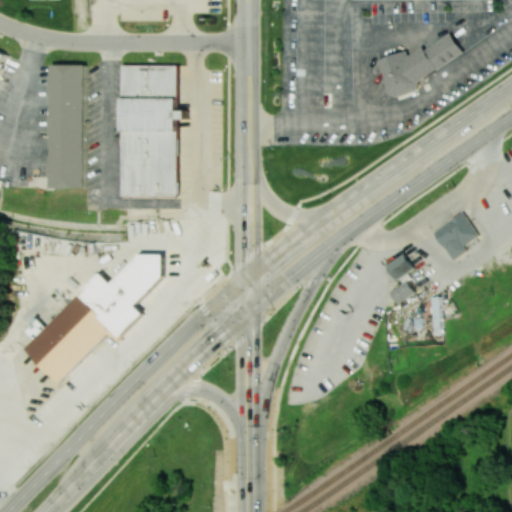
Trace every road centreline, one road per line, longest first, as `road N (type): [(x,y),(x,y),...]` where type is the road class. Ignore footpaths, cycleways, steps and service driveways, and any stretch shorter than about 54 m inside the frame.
road 1 (primary): [(43,511),(249,308),(360,224)]
road 2 (primary): [(250,274),(6,511)]
road 3 (primary): [(511,84),(250,274)]
road 4 (primary): [(250,479),(284,336),(360,224)]
road 5 (residential): [(247,43),(74,41),(0,22)]
road 6 (primary): [(360,224),(511,116)]
road 7 (secondary): [(249,308),(250,479)]
road 8 (primary): [(151,401),(198,388),(220,396),(238,418),(250,479)]
road 9 (primary): [(349,199),(313,216),(285,214),(257,186),(248,143)]
road 10 (secondary): [(248,143),(250,274)]
road 11 (secondary): [(247,0),(248,123)]
